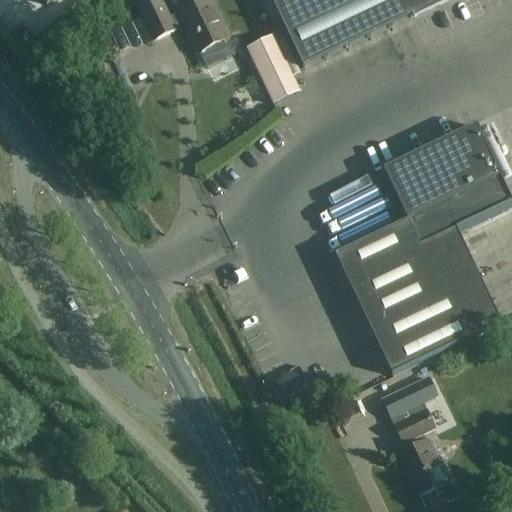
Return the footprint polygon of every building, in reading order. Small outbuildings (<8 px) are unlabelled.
[(160,0),(143,0),(135,4),(143,19),(154,43),(176,32),(175,31),(184,26),(185,28),(199,56),(228,41),(208,0),(178,15),(179,15),(170,20),(164,9),(160,0)] [(269,0),(303,70),(412,18),(414,22),(460,0),(269,0)] [(273,107),(300,94),(273,39),(247,51),(273,107)] [(136,79),(158,68),(153,58),(131,69),(136,79)] [(476,128),(383,172),(408,223),(500,180),(476,128)] [(408,223),(420,249),(456,232),(511,205),(511,203),(500,179),(500,180),(408,223)] [(501,326),(456,232),(420,249),(407,223),(335,258),(392,378),(501,326)] [(70,305),(82,299),(58,250),(46,256),(70,305)] [(418,401),(390,414),(397,427),(395,428),(407,454),(398,458),(418,499),(447,485),(424,437),(435,432),(426,413),(424,414),(418,401)]
